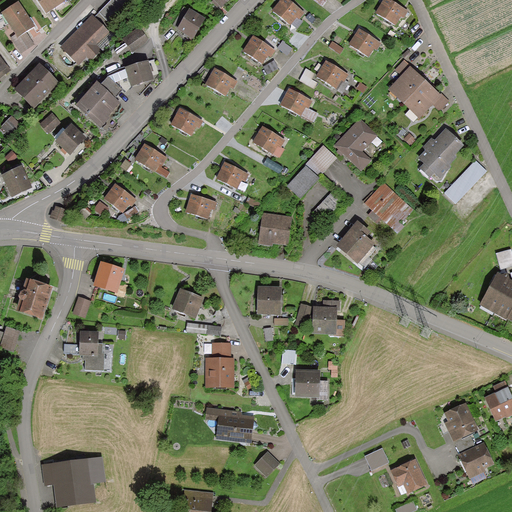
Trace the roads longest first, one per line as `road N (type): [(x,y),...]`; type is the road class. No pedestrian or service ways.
road 1 (residential): [(357,0),(162,201),(164,220),(211,238),(216,259)]
road 2 (residential): [(255,0),(71,184),(6,229)]
road 3 (residential): [(511,352),(332,277),(216,259)]
road 4 (residential): [(36,511),(27,397),(70,285),(76,239)]
road 5 (residential): [(330,511),(216,259)]
road 6 (residential): [(417,0),(511,201)]
road 7 (residential): [(216,259),(76,239)]
road 8 (residential): [(93,0),(0,92)]
